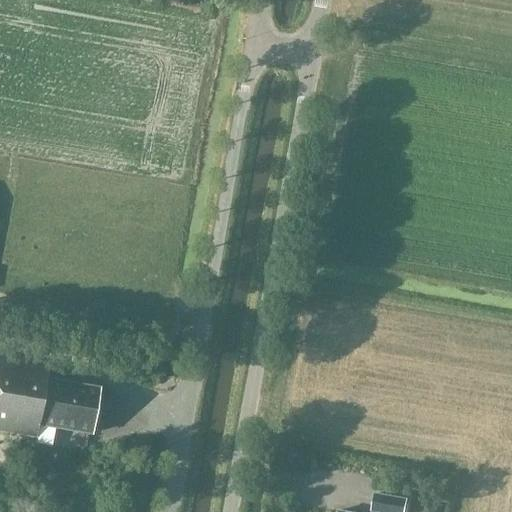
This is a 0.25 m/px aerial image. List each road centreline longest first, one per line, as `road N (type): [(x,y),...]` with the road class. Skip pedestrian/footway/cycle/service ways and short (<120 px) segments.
road 1 (unclassified): [(250,45),(167,511)]
road 2 (unclassified): [(227,511),(310,55)]
road 3 (track): [(185,406),(0,347)]
